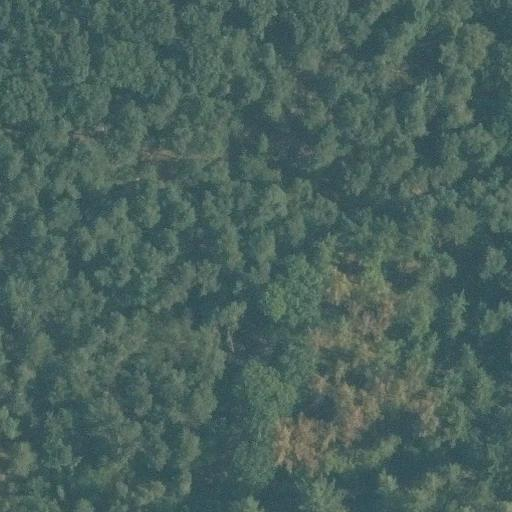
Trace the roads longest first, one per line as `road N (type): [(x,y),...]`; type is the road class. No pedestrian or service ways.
road 1 (track): [(511,482),(306,511)]
road 2 (track): [(511,132),(464,0)]
